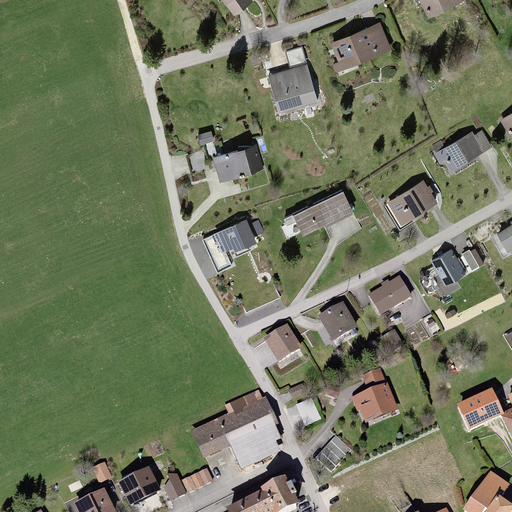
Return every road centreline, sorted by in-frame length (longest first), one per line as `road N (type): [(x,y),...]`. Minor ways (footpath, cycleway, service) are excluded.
road 1 (residential): [(511,198),(235,338)]
road 2 (residential): [(146,72),(190,263),(235,338)]
road 3 (residential): [(146,72),(372,0)]
road 4 (residential): [(235,338),(296,456)]
road 5 (residential): [(296,456),(188,511)]
